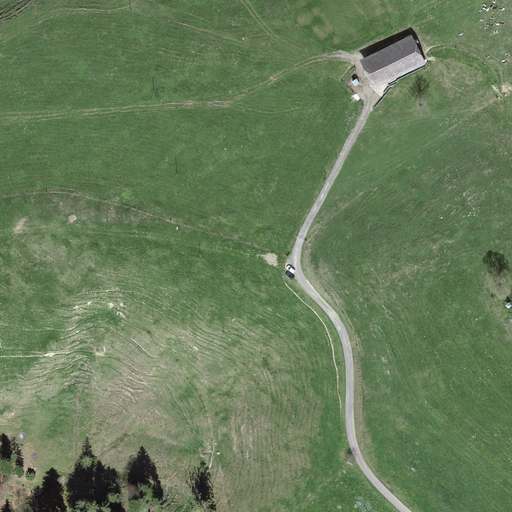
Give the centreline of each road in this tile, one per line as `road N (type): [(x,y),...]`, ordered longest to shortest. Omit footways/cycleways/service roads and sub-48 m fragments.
road 1 (track): [(374,92),(307,223),(295,266),(342,331),(356,452),(407,511)]
road 2 (track): [(0,114),(128,110),(224,153),(251,179),(295,259)]
